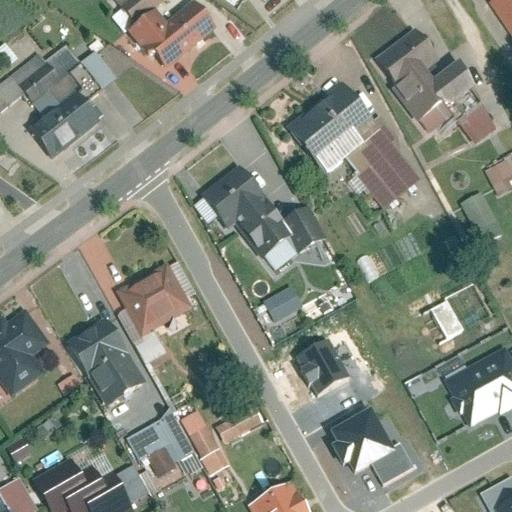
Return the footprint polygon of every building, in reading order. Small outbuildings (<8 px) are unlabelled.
[(157,0),(114,0),(111,3),(129,28),(161,5),(157,0)] [(511,0),(495,0),(511,25),(511,0)] [(195,10),(154,41),(141,24),(120,39),(150,78),(211,31),(195,10)] [(421,35),(377,63),(414,121),(442,103),(452,118),(479,100),(457,65),(433,80),(423,65),(436,57),(421,35)] [(45,159),(97,119),(82,100),(97,88),(77,62),(57,78),(37,51),(0,78),(0,111),(21,96),(40,122),(25,133),(45,159)] [(339,92),(294,128),(325,168),(347,150),(390,204),(418,182),(369,120),(364,124),(339,92)] [(470,150),(494,133),(478,111),(454,127),(470,150)] [(489,172),(503,201),(511,196),(511,174),(507,164),(489,172)] [(243,172),(210,199),(237,232),(286,193),(270,173),(254,185),(243,172)] [(481,196),(462,207),(478,236),(497,226),(481,196)] [(163,273),(115,300),(137,340),(185,313),(163,273)] [(260,305),(271,328),(300,314),(289,291),(260,305)] [(443,306),(427,316),(444,345),(460,336),(443,306)] [(24,319),(0,334),(0,396),(6,405),(58,370),(24,319)] [(109,324),(65,350),(102,414),(132,397),(115,368),(130,360),(109,324)] [(348,384),(327,346),(294,364),(315,402),(348,384)] [(443,383),(470,434),(511,411),(511,365),(504,351),(443,383)] [(206,479),(226,469),(198,414),(179,424),(206,479)] [(162,417),(119,441),(139,477),(182,453),(162,417)] [(391,458),(369,417),(328,439),(334,450),(331,452),(342,473),(346,471),(350,480),(391,458)] [(63,467),(28,485),(43,511),(96,511),(119,493),(63,467)] [(145,500),(156,494),(147,477),(136,483),(145,500)] [(299,511),(289,492),(253,511),(299,511)]
